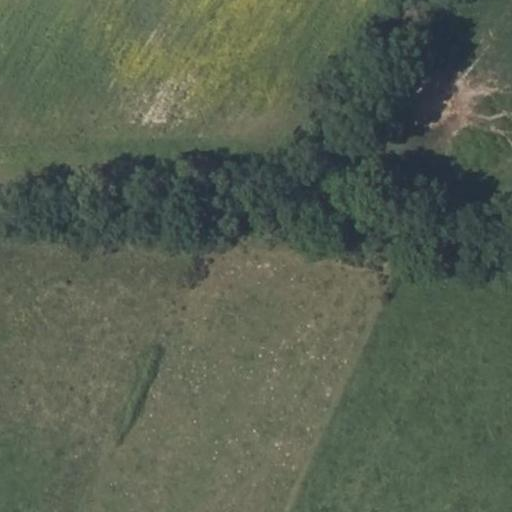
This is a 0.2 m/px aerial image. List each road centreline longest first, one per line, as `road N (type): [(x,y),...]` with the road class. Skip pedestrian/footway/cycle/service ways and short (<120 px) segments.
road 1 (track): [(312,208),(0,222)]
road 2 (track): [(428,0),(312,171),(312,208)]
road 3 (track): [(312,208),(511,258)]
